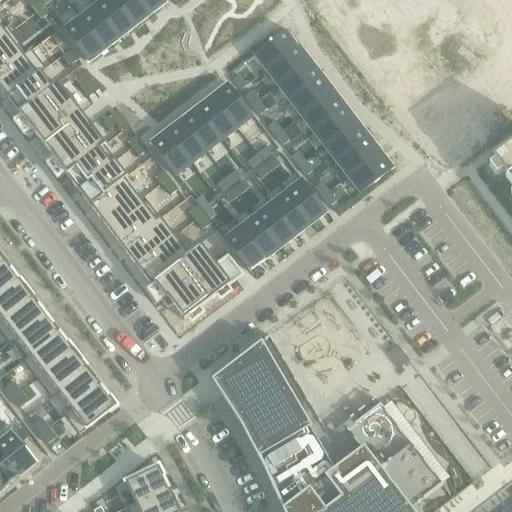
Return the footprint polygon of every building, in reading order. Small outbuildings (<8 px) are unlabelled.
[(113,0),(105,0),(95,7),(120,40),(135,28),(113,0)] [(137,0),(113,0),(135,28),(151,16),(137,0)] [(163,0),(137,0),(151,16),(167,4),(163,0)] [(366,0),(367,0),(369,0),(375,7),(373,8),(384,22),(385,23),(393,34),(395,36),(397,39),(399,42),(399,41),(401,45),(402,45),(403,47),(406,44),(416,57),(412,59),(413,61),(414,62),(424,75),(426,77),(426,78),(428,76),(429,76),(431,79),(433,82),(431,84),(433,86),(433,87),(442,97),(442,98),(443,99),(444,100),(444,101),(444,100),(452,111),(452,112),(454,114),(455,114),(459,120),(459,121),(460,122),(461,123),(465,121),(474,133),(471,136),(473,138),(477,135),(478,135),(482,131),(483,131),(488,127),(493,123),(494,123),(498,119),(511,108),(511,93),(509,90),(509,89),(505,85),(501,79),(500,79),(500,78),(497,74),(494,70),(483,56),(481,58),(476,51),(474,48),(470,43),(472,42),(469,38),(469,37),(468,37),(462,29),(462,28),(459,25),(458,24),(457,25),(453,20),(449,15),(449,14),(446,9),(446,10),(441,4),(442,4),(440,3),(438,0),(366,0)] [(40,2),(31,9),(36,15),(45,8),(40,2)] [(95,7),(80,19),(105,52),(120,40),(95,7)] [(45,8),(36,15),(41,22),(50,14),(45,8)] [(0,34),(4,31),(7,29),(6,28),(10,25),(0,11),(0,34)] [(80,19),(64,31),(76,47),(88,63),(89,64),(105,52),(80,19)] [(0,76),(28,55),(31,53),(31,52),(27,54),(7,29),(4,31),(0,34),(0,76)] [(286,31),(254,56),(266,72),(299,47),(286,31)] [(57,33),(51,38),(58,47),(64,42),(57,33)] [(299,47),(266,72),(278,87),(310,62),(299,47)] [(71,51),(62,58),(69,68),(78,60),(71,51)] [(28,55),(0,76),(0,90),(7,100),(41,74),(45,71),(31,53),(28,55)] [(310,62),(278,87),(290,102),(322,77),(310,62)] [(41,74),(7,100),(19,115),(53,89),(58,85),(57,84),(52,89),(41,75),(46,71),(45,71),(41,74)] [(86,71),(80,76),(87,85),(93,80),(86,71)] [(80,76),(74,81),(81,90),(87,85),(80,76)] [(240,77),(234,82),(241,91),(247,86),(240,77)] [(322,77),(290,102),(301,117),(334,93),(322,77)] [(93,80),(87,85),(94,95),(101,90),(93,80)] [(53,89),(19,115),(21,117),(34,134),(36,136),(36,137),(46,149),(51,156),(65,174),(67,176),(104,148),(106,146),(84,119),(58,85),(53,89)] [(87,85),(81,90),(88,99),(94,95),(87,85)] [(229,85),(213,98),(238,130),(253,118),(254,117),(229,85)] [(246,97),(245,97),(253,106),(259,102),(252,92),(246,97)] [(334,93),(301,117),(313,133),(345,108),(334,93)] [(213,98),(198,109),(222,141),(238,130),(213,98)] [(259,102),(253,106),(260,116),(266,111),(259,102)] [(345,108),(313,133),(325,148),(357,123),(345,108)] [(198,109),(182,121),(207,153),(222,141),(198,109)] [(118,112),(110,118),(116,126),(124,120),(118,112)] [(110,118),(102,124),(108,132),(116,126),(110,118)] [(124,120),(116,126),(122,134),(130,128),(124,120)] [(182,121),(167,133),(192,165),(207,153),(182,121)] [(269,127),(276,137),(282,132),(275,123),(269,127)] [(357,123),(325,148),(336,163),(369,138),(357,123)] [(282,132),(276,137),(283,146),(289,141),(282,132)] [(167,133),(151,145),(158,154),(175,176),(176,177),(192,165),(167,133)] [(136,137),(127,144),(132,150),(141,143),(136,137)] [(369,138),(336,163),(348,178),(380,153),(369,138)] [(141,143),(132,150),(138,158),(147,151),(146,149),(141,143)] [(511,144),(492,160),(511,185),(511,144)] [(104,148),(67,176),(78,192),(115,163),(104,149),(106,147),(106,146),(104,148)] [(267,148),(257,156),(262,162),(272,155),(271,154),(267,148)] [(292,158),(299,167),(306,162),(298,153),(292,158)] [(380,153),(348,178),(360,194),(393,169),(380,153)] [(257,156),(248,163),(253,169),(262,162),(257,156)] [(275,160),(266,167),(271,173),(280,166),(275,160)] [(306,162),(299,167),(307,177),(307,176),(313,172),(306,162)] [(115,163),(78,192),(90,207),(124,181),(127,178),(115,163)] [(266,167),(256,174),(261,180),(271,173),(266,167)] [(164,172),(154,179),(160,187),(170,180),(164,172)] [(236,172),(227,179),(231,185),(241,178),(236,172)] [(124,181),(90,207),(102,223),(118,211),(126,222),(149,204),(148,203),(144,206),(125,181),(128,179),(127,178),(124,181)] [(227,179),(217,186),(222,192),(231,185),(227,179)] [(170,180),(160,187),(161,187),(162,186),(170,197),(178,191),(170,180)] [(302,181),(286,193),(311,226),(327,213),(302,181)] [(245,183),(235,190),(240,196),(250,189),(245,183)] [(316,188),(323,198),(329,193),(322,184),(316,188)] [(235,190),(226,198),(231,204),(240,196),(235,190)] [(286,193),(271,205),(296,237),(311,226),(286,193)] [(329,193),(323,198),(330,207),(336,203),(329,193)] [(201,197),(195,202),(202,212),(209,207),(201,197)] [(118,211),(102,223),(123,250),(161,220),(149,204),(126,222),(118,211)] [(271,205),(256,217),(281,249),(296,237),(271,205)] [(198,207),(189,214),(195,223),(205,216),(198,207)] [(209,207),(202,212),(205,215),(209,221),(210,221),(216,216),(209,207)] [(205,216),(195,223),(202,232),(211,224),(205,216)] [(256,217),(241,228),(265,261),(281,249),(256,217)] [(161,220),(123,250),(137,268),(175,239),(161,220)] [(241,228),(224,241),(249,273),(265,261),(241,228)] [(175,239),(137,268),(150,286),(153,284),(201,247),(201,246),(188,256),(175,239)] [(153,284),(150,286),(151,287),(154,285),(155,286),(166,301),(168,299),(173,306),(185,322),(187,320),(201,309),(216,298),(228,288),(236,282),(244,276),(228,255),(215,265),(201,247),(153,284)] [(6,261),(0,265),(0,294),(20,279),(12,269),(11,269),(6,262),(6,261)] [(20,279),(0,294),(0,323),(34,297),(26,287),(25,287),(20,280),(21,280),(20,279)] [(34,297),(0,323),(0,333),(9,345),(48,315),(40,305),(39,305),(34,298),(35,298),(34,297)] [(48,315),(9,345),(10,346),(13,343),(26,359),(22,362),(23,363),(62,333),(61,332),(60,333),(55,325),(56,325),(48,315)] [(62,333),(23,363),(37,381),(76,351),(75,350),(74,351),(69,344),(70,343),(62,333)] [(270,337),(212,381),(254,451),(273,487),(285,511),(412,511),(412,510),(442,487),(436,479),(383,409),(380,405),(379,406),(346,431),(361,451),(344,464),(332,442),(328,437),(270,337)] [(76,351),(37,381),(51,399),(89,370),(89,369),(88,369),(82,362),(83,361),(76,351)] [(89,370),(51,399),(51,400),(59,394),(71,411),(64,416),(65,417),(103,388),(102,387),(96,380),(97,380),(89,370)] [(14,383),(5,390),(13,399),(22,393),(14,383)] [(103,388),(65,417),(79,436),(117,407),(110,399),(111,398),(103,388)] [(22,393),(13,399),(20,409),(29,402),(22,393)] [(42,419),(33,426),(41,436),(49,429),(42,419)] [(7,425),(0,430),(0,453),(20,478),(37,465),(38,464),(7,425)] [(49,429),(41,436),(48,445),(57,438),(49,429)] [(0,453),(0,487),(3,492),(20,478),(0,453)] [(159,468),(126,484),(136,504),(126,509),(127,510),(170,489),(164,477),(164,478),(159,468)] [(170,489),(127,510),(127,511),(174,511),(180,509),(174,498),(173,498),(170,490),(170,489)]
